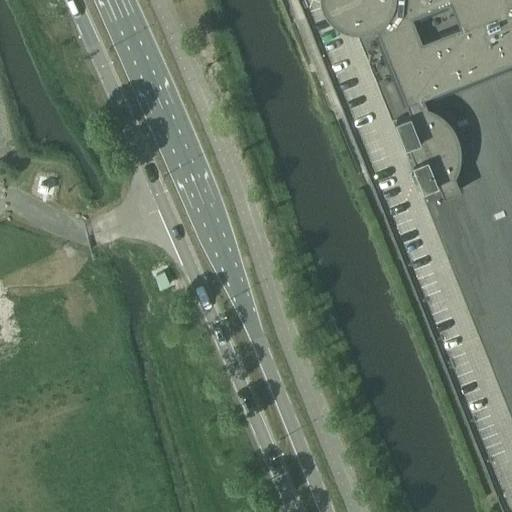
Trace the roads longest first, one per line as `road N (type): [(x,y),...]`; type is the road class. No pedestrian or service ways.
road 1 (primary): [(73,0),(294,511)]
road 2 (primary): [(327,511),(113,0)]
